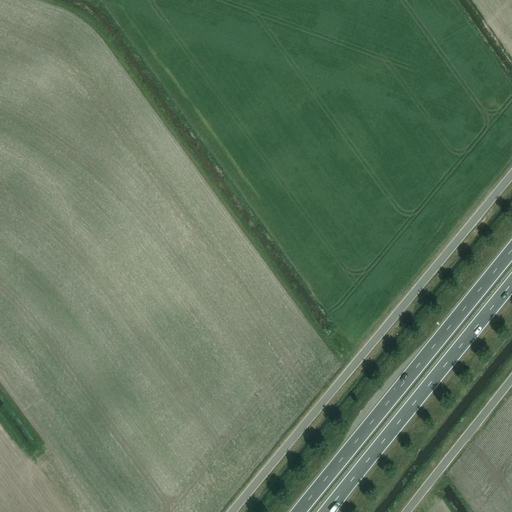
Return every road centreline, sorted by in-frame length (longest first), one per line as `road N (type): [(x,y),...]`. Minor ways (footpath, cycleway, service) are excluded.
road 1 (unclassified): [(235,511),(511,174)]
road 2 (trunk): [(511,250),(299,511)]
road 3 (trunk): [(327,511),(511,283)]
road 4 (unclassified): [(407,511),(511,379)]
